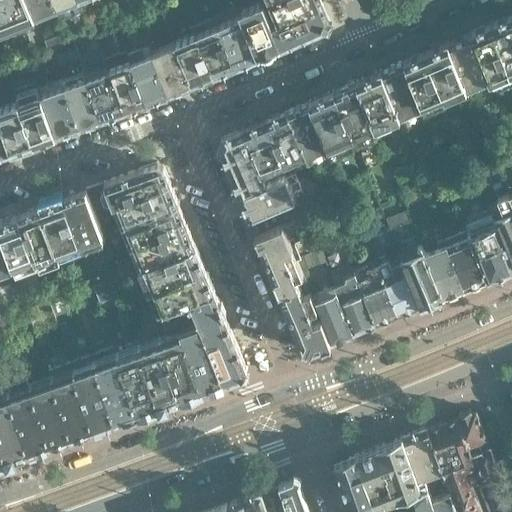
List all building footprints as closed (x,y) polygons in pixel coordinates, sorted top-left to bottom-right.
[(33,14),(27,0),(0,0),(0,27),(19,20),(26,37),(40,32),(33,14)] [(55,6),(52,0),(27,0),(33,14),(55,6)] [(322,1),(321,0),(267,0),(275,19),(276,20),(322,1)] [(279,46),(269,21),(261,1),(239,10),(258,55),(279,46)] [(325,26),(329,17),(328,17),(322,1),(276,20),(275,19),(269,21),(279,46),(309,33),(325,26)] [(258,55),(239,10),(236,2),(224,6),(227,16),(231,18),(218,23),(235,64),(258,55)] [(511,12),(493,20),(511,65),(511,12)] [(511,69),(511,65),(493,20),(469,30),(488,76),(490,79),(511,69)] [(235,64),(218,23),(196,32),(213,73),(235,64)] [(488,76),(469,30),(448,40),(467,85),(488,76)] [(213,73),(196,32),(174,41),(191,83),(213,73)] [(467,85),(448,40),(425,49),(444,94),(467,85)] [(191,83),(174,41),(151,50),(168,92),(191,83)] [(168,92),(151,50),(142,53),(139,46),(126,51),(129,59),(147,101),(168,92)] [(444,94),(425,49),(403,59),(422,103),(444,94)] [(147,101),(129,59),(108,67),(124,109),(147,101)] [(422,103),(403,59),(381,68),(400,113),(422,103)] [(124,109),(108,67),(86,76),(101,118),(124,109)] [(400,113),(381,68),(356,79),(375,123),(400,113)] [(101,118),(86,76),(63,84),(79,126),(101,118)] [(375,123),(356,79),(334,89),(353,132),(359,149),(363,147),(356,131),(363,128),(370,144),(382,139),(375,123)] [(79,126),(63,84),(41,92),(56,134),(79,126)] [(353,132),(334,89),(334,88),(308,99),(328,143),(353,132)] [(56,134),(41,92),(18,100),(34,142),(56,134)] [(328,143),(308,99),(286,109),(305,152),(328,143)] [(34,142),(18,100),(0,107),(0,118),(11,150),(34,142)] [(305,152),(286,109),(265,118),(283,161),(305,152)] [(511,143),(501,116),(480,124),(507,190),(511,201),(511,143)] [(0,154),(11,150),(0,118),(0,154)] [(283,161),(265,118),(243,127),(261,170),(283,161)] [(261,170),(243,127),(221,136),(218,143),(219,143),(240,193),(266,182),(261,170)] [(440,162),(433,145),(419,151),(425,168),(440,162)] [(99,208),(119,200),(170,181),(170,180),(163,164),(164,164),(157,160),(157,161),(144,165),(144,166),(90,185),(99,208)] [(285,175),(266,182),(240,193),(249,216),(285,201),(294,197),(285,175)] [(178,201),(170,181),(119,200),(127,221),(178,201)] [(102,232),(94,210),(86,187),(63,195),(80,240),(102,232)] [(511,201),(507,190),(498,194),(504,209),(493,214),(496,221),(511,259),(511,201)] [(295,204),(306,199),(304,193),(294,197),(285,201),(288,207),(295,204)] [(80,240),(63,195),(41,203),(57,249),(60,256),(73,251),(71,244),(80,240)] [(187,222),(178,201),(127,221),(136,242),(187,222)] [(300,253),(294,238),(299,236),(292,218),(299,215),(295,204),(288,207),(285,201),(249,216),(256,233),(280,291),(300,283),(297,275),(303,273),(296,255),(300,253)] [(57,249),(41,203),(18,212),(33,253),(35,257),(57,249)] [(33,253),(18,212),(0,218),(0,230),(12,262),(33,253)] [(511,268),(511,259),(496,221),(469,232),(487,278),(511,268)] [(195,243),(187,222),(136,242),(144,263),(195,243)] [(0,266),(12,262),(0,230),(0,266)] [(487,278),(469,232),(447,241),(465,287),(467,286),(466,286),(486,279),(487,278)] [(465,287),(447,241),(425,250),(442,296),(443,296),(444,295),(463,288),(465,287)] [(442,296),(425,250),(422,242),(414,246),(415,249),(400,255),(407,272),(420,304),(442,296)] [(205,266),(195,243),(144,263),(153,286),(205,266)] [(420,305),(420,304),(407,272),(395,277),(388,259),(377,263),(398,314),(400,313),(406,310),(406,311),(413,308),(413,307),(419,305),(420,305)] [(398,314),(377,263),(365,268),(366,269),(356,273),(376,323),(377,322),(383,319),(383,320),(390,317),(396,314),(396,315),(398,314)] [(214,288),(205,266),(153,286),(162,308),(170,305),(189,298),(214,288)] [(139,291),(130,268),(125,270),(129,281),(134,293),(139,291)] [(376,323),(356,273),(355,271),(345,275),(352,293),(340,298),(353,332),(355,331),(368,326),(376,323)] [(353,332),(340,298),(336,289),(319,295),(311,275),(305,277),(310,289),(331,341),(353,332)] [(331,341),(310,289),(304,291),(300,283),(280,291),(302,346),(310,349),(331,341)] [(247,366),(214,288),(189,298),(193,308),(200,325),(202,325),(224,380),(244,373),(247,366)] [(148,313),(139,291),(134,293),(143,315),(148,313)] [(193,308),(189,298),(170,305),(174,315),(193,308)] [(174,315),(170,305),(162,308),(148,313),(152,323),(174,315)] [(152,323),(148,313),(143,315),(146,325),(152,323)] [(224,380),(202,325),(200,325),(181,333),(203,387),(224,380)] [(203,387),(181,333),(159,341),(181,395),(203,387)] [(159,403),(139,348),(138,343),(132,341),(126,343),(124,349),(125,353),(118,356),(137,411),(159,403)] [(181,395),(159,341),(139,348),(159,403),(167,400),(181,395)] [(124,416),(137,411),(118,356),(96,364),(116,418),(124,416)] [(116,418),(96,364),(74,371),(94,426),(103,423),(116,418)] [(94,426),(74,371),(53,379),(72,434),(94,426)] [(72,434),(53,379),(31,387),(50,442),(72,434)] [(50,442),(31,387),(9,395),(28,450),(37,447),(37,446),(50,442)] [(28,450),(9,395),(0,398),(0,438),(7,457),(7,458),(15,455),(15,454),(28,450)] [(511,511),(511,509),(503,484),(506,483),(503,473),(499,474),(494,460),(498,458),(494,448),(491,449),(477,412),(476,409),(471,411),(470,408),(459,412),(460,415),(442,422),(441,421),(430,425),(430,426),(427,428),(460,511),(511,511)] [(425,496),(427,500),(419,503),(422,511),(460,511),(427,428),(427,425),(402,435),(422,487),(418,488),(421,497),(425,496)] [(422,487),(402,435),(383,442),(383,443),(377,445),(396,498),(414,491),(419,503),(427,500),(425,496),(421,497),(418,488),(422,487)] [(396,498),(377,445),(356,453),(375,506),(391,500),(396,498)] [(357,511),(375,506),(356,453),(350,455),(334,461),(352,511),(357,511)] [(310,511),(298,478),(297,479),(293,477),(293,476),(292,476),(292,477),(281,482),(291,511),(310,511)] [(291,511),(281,482),(281,481),(261,488),(261,489),(269,511),(291,511)] [(269,511),(261,489),(242,496),(248,511),(269,511)] [(248,511),(242,496),(227,501),(230,511),(248,511)] [(394,511),(391,500),(375,506),(357,511),(394,511)] [(230,511),(227,501),(197,511),(230,511)]
